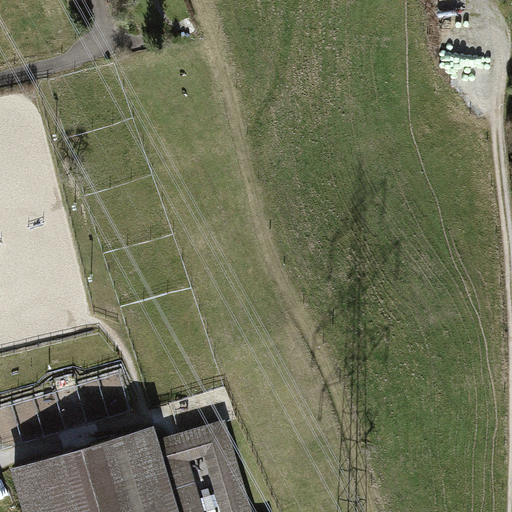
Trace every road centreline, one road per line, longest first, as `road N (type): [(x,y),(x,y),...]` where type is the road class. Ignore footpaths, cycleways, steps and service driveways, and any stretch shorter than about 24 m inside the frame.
road 1 (track): [(477,0),(511,332)]
road 2 (track): [(0,85),(70,71),(98,52),(114,31),(105,0)]
